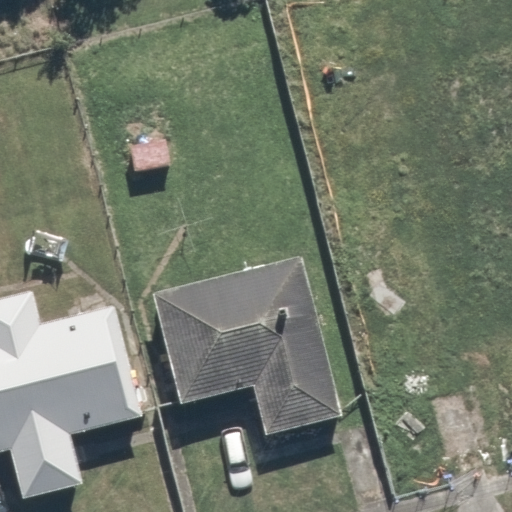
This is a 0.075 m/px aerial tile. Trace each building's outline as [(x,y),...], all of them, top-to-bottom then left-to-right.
[(511,0),(466,0),(442,8),(457,52),(511,33),(511,0)] [(511,39),(408,70),(475,293),(511,281),(511,39)] [(168,133),(124,148),(137,185),(181,170),(168,133)] [(300,264),(150,305),(180,418),(254,398),(269,453),(346,432),(300,264)] [(0,475),(10,472),(20,511),(58,511),(89,504),(76,453),(157,432),(127,313),(44,334),(34,293),(0,301),(0,475)]
